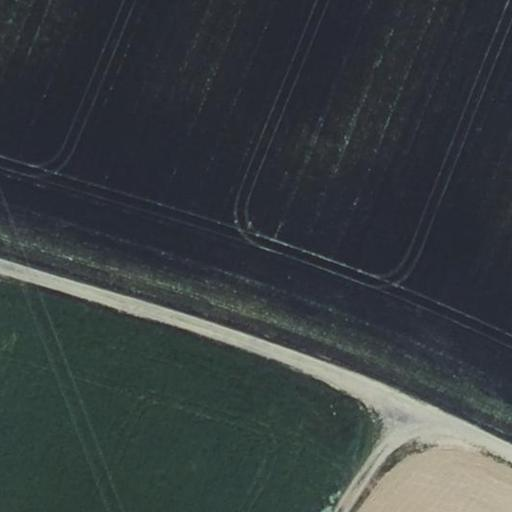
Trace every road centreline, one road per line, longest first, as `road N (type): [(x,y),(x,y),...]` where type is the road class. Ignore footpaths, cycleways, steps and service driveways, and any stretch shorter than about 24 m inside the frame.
road 1 (track): [(0,266),(249,345),(511,454)]
road 2 (track): [(341,511),(409,405)]
